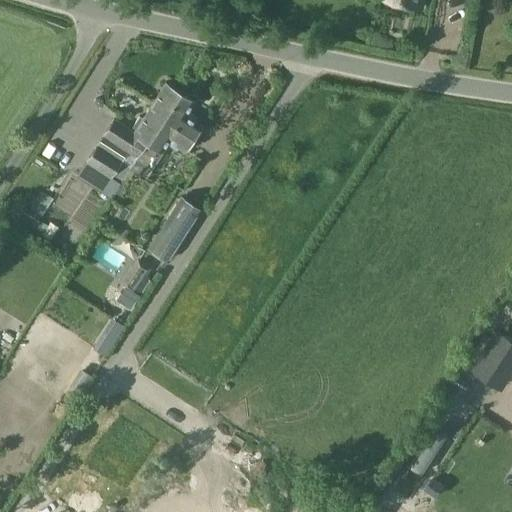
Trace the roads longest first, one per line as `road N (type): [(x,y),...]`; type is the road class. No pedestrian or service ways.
road 1 (unclassified): [(16,511),(307,58)]
road 2 (tertiary): [(511,89),(307,58)]
road 3 (tertiary): [(307,58),(106,12)]
road 4 (unclassified): [(106,12),(0,184)]
